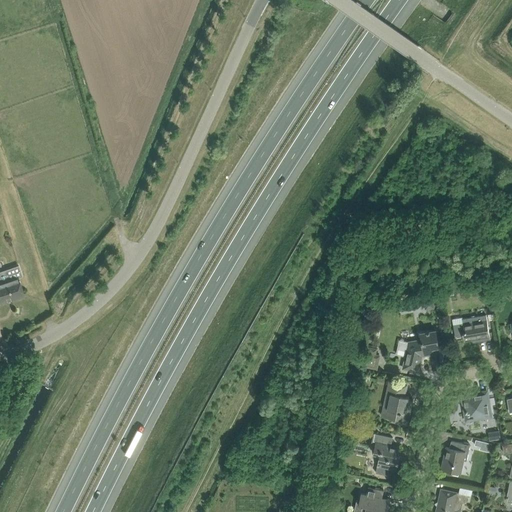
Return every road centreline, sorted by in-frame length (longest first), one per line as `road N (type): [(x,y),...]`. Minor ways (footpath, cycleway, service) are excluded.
road 1 (motorway): [(94,511),(229,259),(400,0)]
road 2 (motorway): [(364,0),(204,250),(63,511)]
road 3 (unclassified): [(0,359),(56,335),(136,261),(263,0)]
road 4 (track): [(348,285),(303,511)]
road 5 (unclassified): [(511,118),(339,0)]
road 6 (residential): [(511,362),(446,374),(410,511)]
road 7 (residential): [(348,285),(356,248),(372,234),(511,209)]
